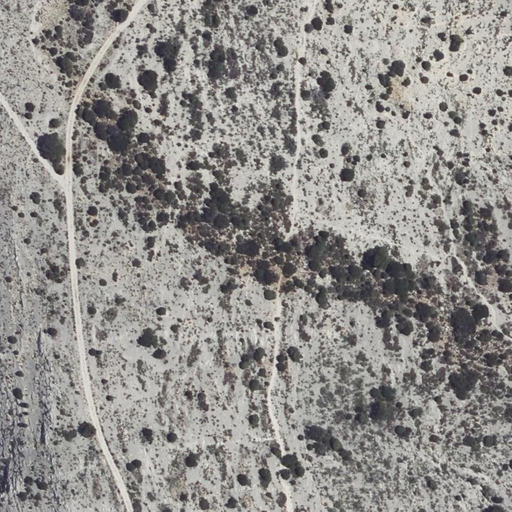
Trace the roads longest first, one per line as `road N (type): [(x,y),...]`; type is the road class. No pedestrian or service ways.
road 1 (track): [(129,511),(91,405),(68,187)]
road 2 (track): [(68,187),(82,87),(143,0)]
